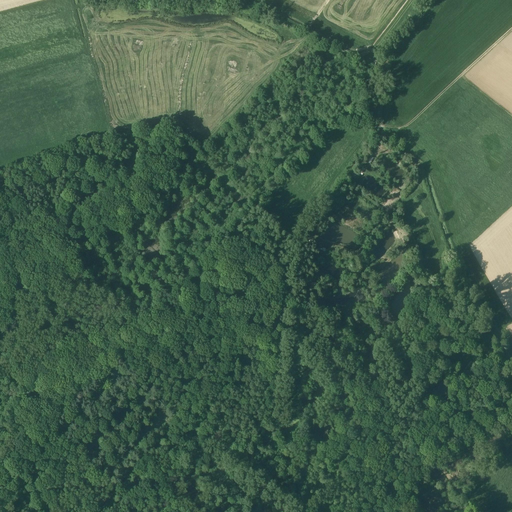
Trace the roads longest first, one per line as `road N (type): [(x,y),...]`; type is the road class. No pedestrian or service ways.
road 1 (track): [(476,511),(394,414),(271,327),(98,511)]
road 2 (track): [(475,334),(315,511)]
road 3 (track): [(347,381),(386,338),(361,250),(397,201)]
road 4 (track): [(376,125),(410,123),(511,29)]
